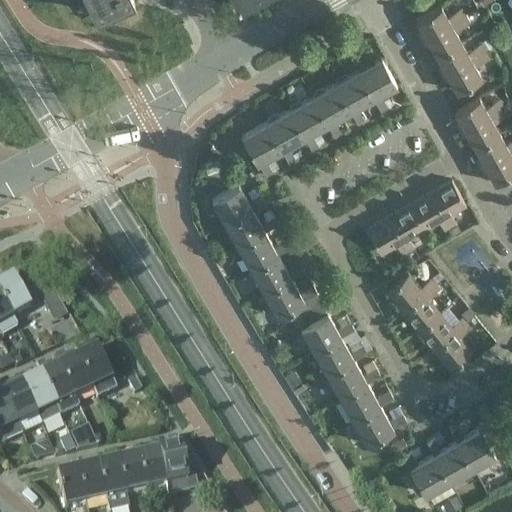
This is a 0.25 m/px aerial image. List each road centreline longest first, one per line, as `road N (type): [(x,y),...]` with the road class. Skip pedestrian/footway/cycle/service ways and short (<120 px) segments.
road 1 (residential): [(511,340),(431,393),(406,393),(390,379),(326,245),(326,223),(457,153)]
road 2 (unclassified): [(347,511),(176,231),(164,146),(141,107)]
road 3 (residential): [(457,153),(383,19)]
road 4 (residential): [(18,178),(141,107)]
road 5 (residential): [(222,61),(332,0)]
